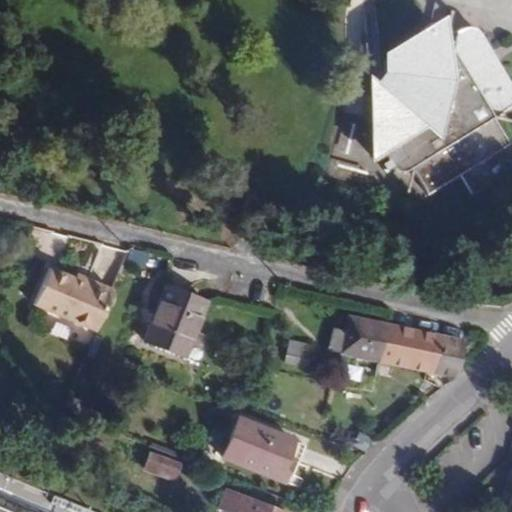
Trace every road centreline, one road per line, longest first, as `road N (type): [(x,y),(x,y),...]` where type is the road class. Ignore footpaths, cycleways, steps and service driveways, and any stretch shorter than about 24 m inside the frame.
road 1 (residential): [(511,327),(0,210)]
road 2 (residential): [(511,339),(383,457),(384,500)]
road 3 (unknown): [(480,368),(511,402),(509,423),(398,511)]
